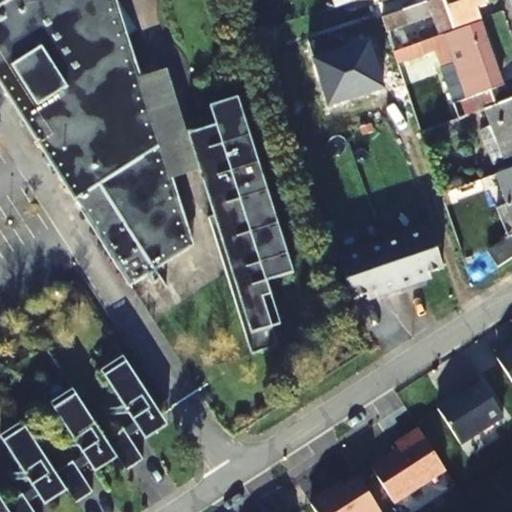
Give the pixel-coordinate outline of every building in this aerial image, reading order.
[(0,0),(0,86),(72,196),(132,288),(197,246),(117,0),(0,0)] [(357,0),(330,0),(333,9),(357,0)] [(387,34),(433,19),(439,35),(481,20),(477,10),(486,7),(483,0),(432,0),(382,18),(387,34)] [(412,107),(421,134),(431,131),(407,63),(435,53),(441,69),(455,64),(467,98),(461,100),(467,117),(500,104),(496,90),(503,87),(481,23),(394,54),(412,107)] [(382,58),(400,111),(412,107),(394,54),(382,58)] [(296,273),(241,97),(213,106),(221,133),(198,140),(221,213),(211,217),(254,353),(280,345),(261,284),(296,273)] [(511,99),(500,104),(467,117),(431,131),(421,134),(426,148),(441,142),(439,138),(489,119),(492,129),(481,132),(487,151),(499,146),(508,172),(511,169),(511,99)] [(511,169),(508,172),(496,176),(509,217),(500,219),(506,239),(487,252),(498,269),(511,259),(511,169)] [(445,205),(494,187),(492,178),(442,196),(445,205)] [(443,270),(429,227),(384,243),(400,291),(416,286),(414,280),(443,270)] [(400,291),(384,243),(339,259),(353,302),(382,292),(384,297),(400,291)] [(511,348),(497,359),(511,382),(511,348)] [(163,418),(125,359),(102,374),(140,433),(163,418)] [(461,444),(503,417),(478,377),(463,387),(466,391),(438,409),(461,444)] [(63,379),(40,395),(49,408),(72,392),(63,379)] [(107,443),(74,392),(52,406),(90,465),(112,451),(107,443)] [(169,427),(163,418),(140,433),(146,442),(169,427)] [(56,476),(23,425),(1,439),(39,498),(61,484),(56,476)] [(445,471),(422,436),(418,430),(397,444),(401,450),(370,470),(393,505),(445,471)] [(144,462),(125,431),(107,443),(112,451),(118,460),(126,474),(144,462)] [(118,460),(112,451),(90,465),(96,475),(118,460)] [(94,495),(74,464),(56,476),(61,484),(67,493),(76,507),(94,495)] [(313,511),(380,511),(381,511),(358,474),(309,504),(313,511)] [(67,493),(61,484),(39,498),(45,508),(67,493)] [(32,511),(23,498),(6,509),(7,511),(32,511)]
